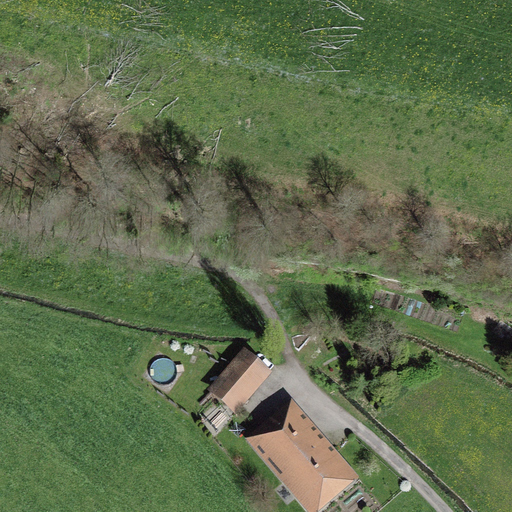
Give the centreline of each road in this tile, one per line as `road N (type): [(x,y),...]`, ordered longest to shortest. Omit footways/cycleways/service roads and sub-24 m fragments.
road 1 (unclassified): [(437,511),(320,407),(248,284),(152,255)]
road 2 (track): [(0,231),(152,255)]
